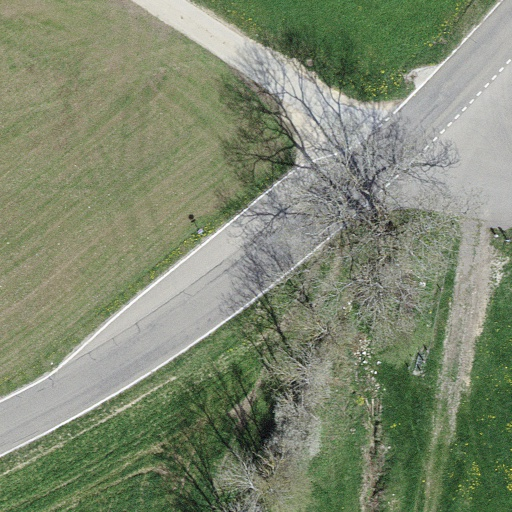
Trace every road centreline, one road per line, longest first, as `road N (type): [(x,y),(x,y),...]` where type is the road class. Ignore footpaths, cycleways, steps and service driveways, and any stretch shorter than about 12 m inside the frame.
road 1 (tertiary): [(389,148),(165,332),(0,426)]
road 2 (track): [(407,511),(495,177)]
road 3 (tertiary): [(511,15),(389,148)]
road 4 (unclassified): [(389,148),(511,184)]
